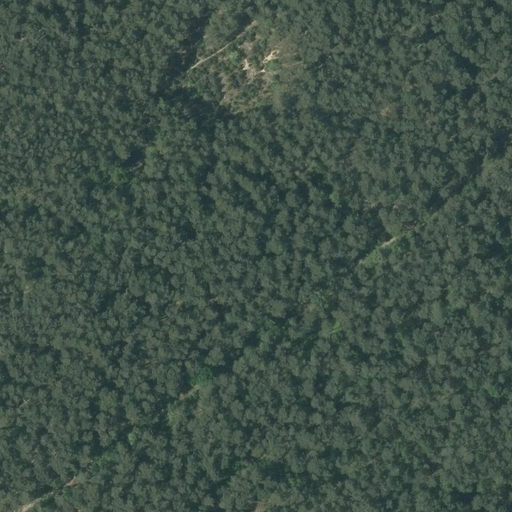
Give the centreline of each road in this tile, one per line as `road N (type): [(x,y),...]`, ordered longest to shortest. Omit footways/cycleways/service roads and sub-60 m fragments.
road 1 (track): [(511,134),(429,207),(15,511)]
road 2 (track): [(0,197),(180,79),(280,0)]
